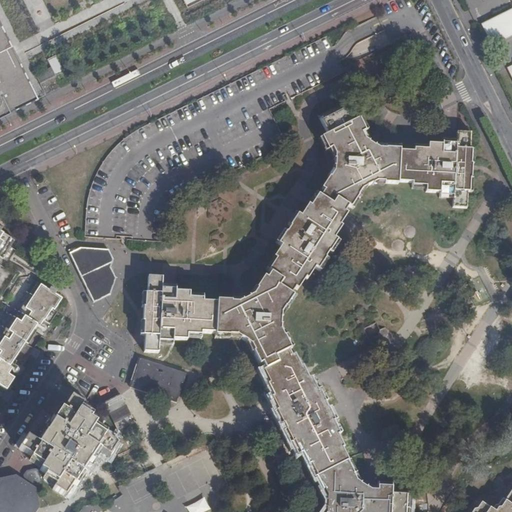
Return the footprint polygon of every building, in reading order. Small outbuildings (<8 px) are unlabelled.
[(511,41),(511,0),(511,1),(511,11),(483,26),(488,38),(494,50),(511,41)] [(381,33),(372,14),(137,130),(135,131),(131,134),(127,137),(123,140),(119,144),(115,147),(112,151),(109,155),(105,159),(103,163),(100,167),(98,171),(96,175),(94,178),(93,182),(91,186),(90,190),(89,194),(88,198),(87,202),(87,206),(86,210),(84,238),(164,242),(165,220),(165,217),(166,214),(166,212),(167,209),(169,207),(170,204),(172,202),(174,200),(176,199),(179,197),(181,196),(287,145),(269,109),(389,51),(381,33)] [(52,74),(48,66),(34,73),(38,81),(52,74)] [(384,184),(398,185),(398,183),(400,151),(400,150),(386,149),(385,150),(379,149),(374,146),(369,143),(365,140),(361,133),(366,131),(359,119),(353,122),(346,109),(321,121),(327,135),(321,138),(328,151),(332,148),(335,155),(335,160),(335,167),(334,167),(334,172),(330,177),(322,189),(324,191),(320,197),(332,205),(336,199),(348,206),(351,208),(359,197),(358,196),(362,190),(367,188),(367,187),(372,184),(373,184),(377,182),(384,183),(384,184)] [(414,152),(400,151),(398,183),(412,183),(412,186),(426,187),(426,193),(440,193),(440,195),(453,196),(452,208),(467,208),(468,192),(473,192),(473,179),(471,179),(473,164),(474,164),(475,150),(470,150),(471,133),(457,132),(456,143),(442,143),(442,145),(428,144),(428,150),(414,149),(414,152)] [(344,212),(348,206),(336,199),(332,205),(320,197),(318,195),(314,201),(311,207),(308,205),(301,217),(297,215),(290,227),(287,233),(286,233),(278,245),(281,246),(274,258),(276,260),(269,272),(270,273),(283,281),(279,287),(292,296),(296,289),(298,290),(305,278),(307,280),(314,268),(318,270),(325,259),(325,258),(328,252),(330,252),(337,240),(334,239),(341,227),(340,226),(344,220),(347,214),(344,212)] [(0,227),(0,277),(1,275),(0,274),(0,259),(1,258),(3,259),(15,241),(1,232),(3,229),(0,227)] [(81,248),(69,254),(85,287),(113,272),(111,267),(113,260),(108,250),(81,248)] [(116,278),(113,272),(85,287),(93,303),(111,294),(116,278)] [(286,308),(293,296),(292,296),(279,287),(283,281),(270,273),(267,279),(264,277),(257,289),(253,296),(248,298),(248,299),(243,301),(242,301),(238,303),(231,303),(231,302),(217,301),(217,303),(215,334),(215,336),(229,337),(229,336),(238,337),(247,342),(247,343),(250,346),(253,352),(259,364),(262,363),(265,370),(278,363),(275,357),(288,351),(290,349),(280,331),(280,319),(280,314),(284,307),(286,308)] [(162,278),(148,277),(147,293),(142,293),(141,308),(143,308),(143,322),(144,322),(142,336),(145,337),(144,352),(158,353),(158,346),(158,342),(172,343),(172,341),(186,341),(186,339),(200,340),(201,333),(215,334),(217,303),(202,302),(203,296),(189,295),(189,293),(176,292),(175,288),(161,287),(162,278)] [(0,385),(7,390),(15,379),(8,375),(13,369),(10,367),(26,343),(28,344),(44,320),(50,324),(57,313),(54,311),(62,299),(55,295),(57,292),(50,288),(49,291),(33,281),(15,310),(10,307),(0,321),(0,385)] [(346,323),(352,335),(360,331),(361,330),(374,324),(368,312),(346,323)] [(366,342),(360,331),(352,335),(357,346),(366,342)] [(291,357),(288,351),(275,357),(278,363),(265,370),(262,371),(269,384),(267,385),(273,398),(271,399),(274,405),(277,411),(276,412),(282,424),(283,423),(286,430),(285,431),(291,443),(293,442),(300,455),(301,454),(308,466),(310,465),(316,477),(347,461),(341,449),(343,448),(337,436),(339,435),(333,423),(334,422),(327,409),(326,409),(324,404),(325,403),(317,390),(316,391),(314,387),(310,378),(308,380),(301,367),(300,368),(294,356),(291,357)] [(140,359),(130,388),(177,403),(186,374),(140,359)] [(104,403),(118,431),(134,422),(121,395),(104,403)] [(27,438),(19,449),(31,457),(30,459),(42,467),(41,468),(47,472),(45,476),(56,484),(53,489),(64,497),(73,484),(74,485),(82,474),(81,473),(89,461),(90,461),(97,450),(108,457),(115,446),(103,438),(104,436),(93,429),(95,424),(89,421),(90,419),(78,411),(82,405),(70,398),(63,410),(61,409),(53,421),(54,422),(46,433),(38,445),(27,438)] [(354,474),(347,461),(316,477),(322,490),(323,489),(326,496),(326,502),(327,502),(326,508),(325,508),(325,511),(404,511),(406,495),(391,494),(391,487),(377,486),(377,491),(370,490),(366,488),(360,484),(356,482),(353,475),(354,474)] [(32,511),(32,509),(36,509),(35,505),(39,504),(36,490),(33,491),(32,487),(28,484),(39,482),(43,476),(42,474),(47,472),(41,468),(36,469),(33,468),(30,469),(26,473),(27,479),(21,480),(19,479),(15,479),(14,476),(0,478),(0,480),(0,483),(0,482),(0,511),(32,511)] [(511,511),(511,491),(505,501),(502,499),(497,506),(494,507),(492,510),(481,503),(477,509),(474,510),(472,511),(511,511)] [(187,511),(205,511),(209,511),(204,498),(185,507),(187,511)]
